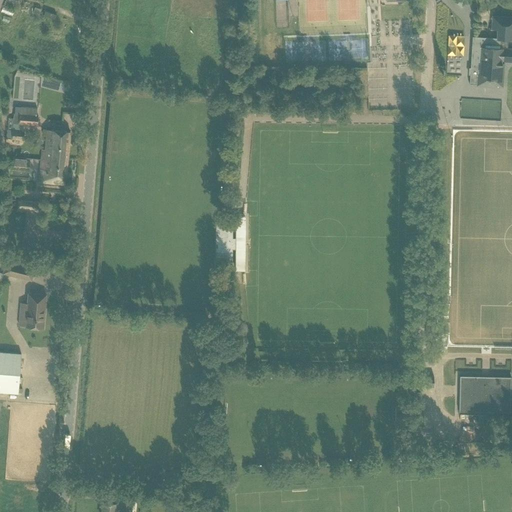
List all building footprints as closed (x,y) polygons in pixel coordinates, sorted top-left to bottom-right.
[(287,4),(277,4),(278,26),(288,26),(287,4)] [(507,39),(511,40),(511,32),(511,17),(492,16),(491,29),(497,30),(496,38),(507,39)] [(447,54),(463,55),(463,35),(448,34),(447,54)] [(507,66),(507,62),(511,62),(511,48),(507,48),(507,39),(496,38),(472,37),(470,68),(469,68),(468,74),(470,74),(469,84),(476,85),(476,86),(502,87),(504,66),(507,66)] [(28,115),(19,114),(18,123),(37,125),(38,115),(28,115)] [(6,139),(23,141),(24,131),(7,129),(6,139)] [(42,150),(42,156),(67,158),(70,132),(43,129),(43,136),(47,136),(46,150),(42,150)] [(67,158),(42,156),(39,182),(65,184),(67,158)] [(40,214),(42,201),(17,199),(16,210),(20,211),(20,209),(35,211),(35,213),(40,214)] [(235,249),(236,238),(232,238),(232,221),(215,221),(215,258),(232,258),(232,249),(235,249)] [(3,273),(31,280),(34,269),(6,262),(3,273)] [(17,326),(43,328),(46,295),(28,293),(27,303),(19,302),(17,326)] [(0,392),(8,393),(18,394),(21,354),(0,352),(0,392)] [(406,376),(406,387),(433,387),(433,376),(406,376)] [(458,412),(510,413),(511,377),(459,376),(458,412)] [(116,505),(116,504),(102,502),(101,511),(114,511),(115,511),(114,511),(131,511),(133,495),(120,494),(119,505),(116,505)]
